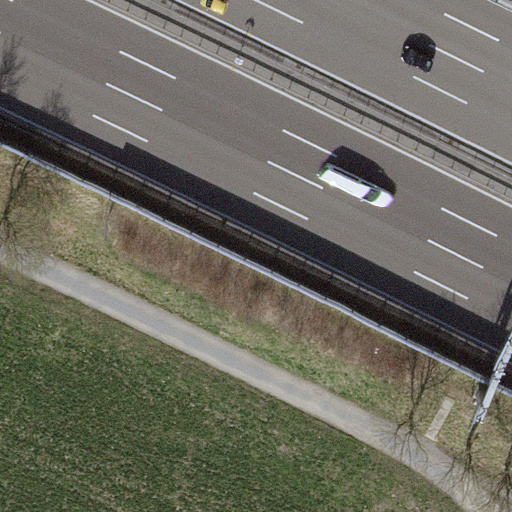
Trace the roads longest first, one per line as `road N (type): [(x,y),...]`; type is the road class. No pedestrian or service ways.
road 1 (motorway): [(0,32),(511,282)]
road 2 (track): [(0,248),(416,452),(486,511)]
road 3 (motorway): [(511,85),(337,0)]
